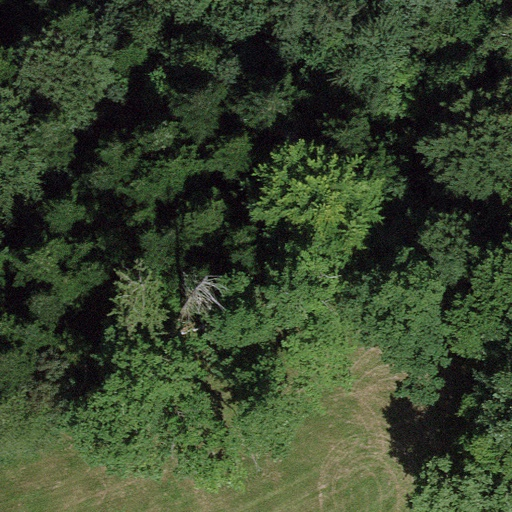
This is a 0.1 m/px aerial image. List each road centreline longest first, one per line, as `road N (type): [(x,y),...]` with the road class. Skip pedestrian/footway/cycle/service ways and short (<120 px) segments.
road 1 (track): [(498,359),(470,328),(437,311),(385,308),(261,331)]
road 2 (track): [(478,511),(498,359)]
